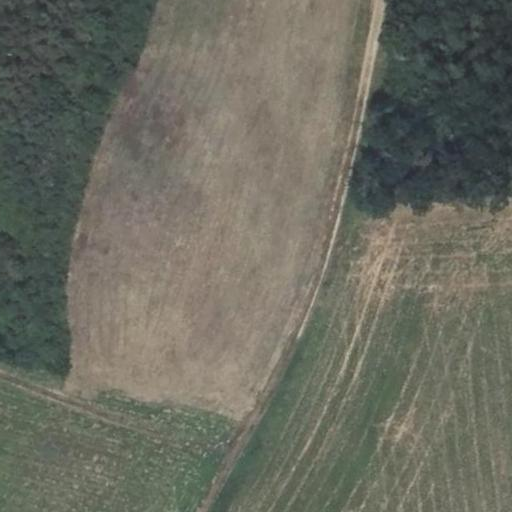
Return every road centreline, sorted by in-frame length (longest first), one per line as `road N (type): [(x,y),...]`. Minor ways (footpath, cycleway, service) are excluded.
road 1 (track): [(200,511),(296,340),(332,247),(370,93),(382,0)]
road 2 (track): [(0,366),(235,451)]
